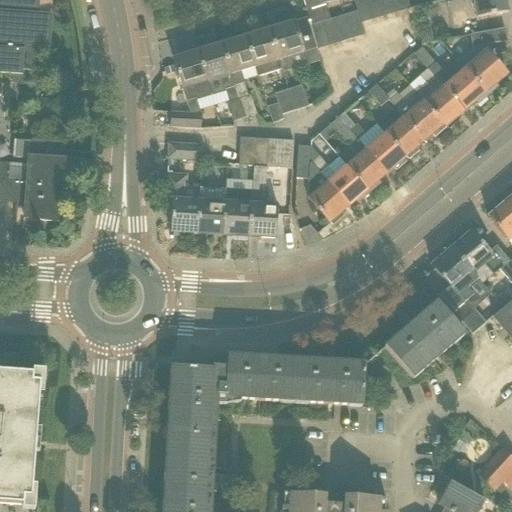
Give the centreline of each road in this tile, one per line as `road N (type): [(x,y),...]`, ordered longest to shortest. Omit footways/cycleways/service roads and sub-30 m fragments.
road 1 (tertiary): [(147,318),(244,321),(299,311),(372,274),(511,154)]
road 2 (tertiary): [(511,126),(360,255),(292,286),(151,287)]
road 3 (unclassified): [(121,242),(125,112),(111,0)]
road 4 (residential): [(404,511),(406,424),(468,400),(511,440)]
road 5 (residential): [(102,334),(95,511)]
road 6 (residential): [(113,511),(124,335)]
